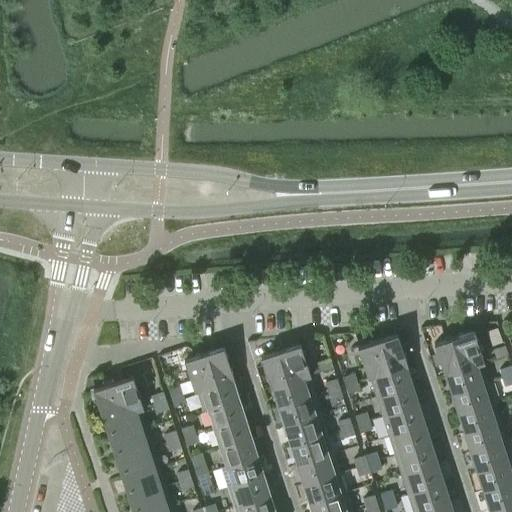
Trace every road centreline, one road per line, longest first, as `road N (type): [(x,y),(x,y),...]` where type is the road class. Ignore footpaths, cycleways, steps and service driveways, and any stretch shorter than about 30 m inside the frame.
road 1 (secondary): [(82,208),(245,208),(342,192)]
road 2 (secondary): [(342,192),(83,166)]
road 3 (residential): [(474,511),(404,293)]
road 4 (residential): [(295,511),(229,303)]
road 5 (residential): [(16,511),(63,312)]
road 6 (residential): [(229,303),(404,293)]
road 7 (secondary): [(511,180),(342,192)]
road 8 (residential): [(63,312),(229,303)]
